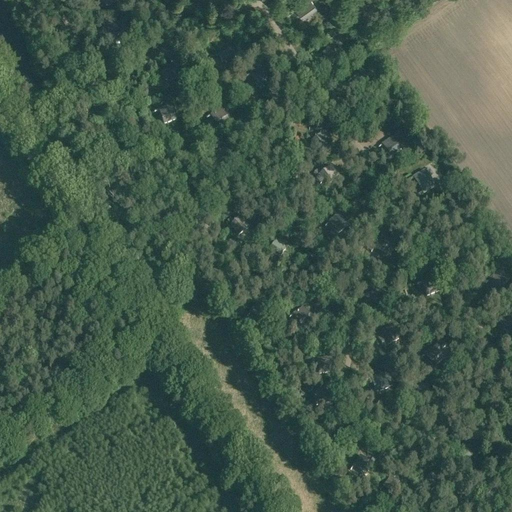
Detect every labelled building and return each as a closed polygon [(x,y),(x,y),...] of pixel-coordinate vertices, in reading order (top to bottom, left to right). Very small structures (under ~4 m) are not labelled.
[(302,0),(293,6),(303,20),(317,9),(310,0),(302,0)] [(370,7),(364,0),(360,0),(360,1),(359,0),(356,0),(353,2),(358,12),(365,24),(370,21),(365,12),(370,9),(369,8),(370,7)] [(120,33),(109,21),(95,35),(107,46),(120,33)] [(231,49),(218,54),(224,69),(236,64),(237,65),(243,63),(241,57),(239,57),(235,48),(231,50),(231,49)] [(329,69),(338,60),(329,48),(318,57),(329,69)] [(257,87),(269,81),(262,66),(249,74),(257,87)] [(169,87),(179,78),(168,67),(158,75),(169,87)] [(359,92),(370,85),(363,73),(352,80),(359,92)] [(164,125),(176,120),(170,105),(158,110),(164,125)] [(218,129),(229,123),(221,109),(209,115),(218,129)] [(318,152),(331,142),(323,132),(310,142),(318,152)] [(390,158),(401,150),(392,137),(381,144),(390,158)] [(220,168),(232,161),(224,147),(212,153),(220,168)] [(327,186),(339,177),(331,166),(319,175),(327,186)] [(429,176),(425,171),(425,170),(412,178),(424,197),(436,189),(429,176)] [(337,233),(347,225),(338,214),(328,222),(337,233)] [(238,236),(249,226),(241,217),(229,226),(238,236)] [(381,237),(373,248),(385,257),(392,247),(392,246),(393,245),(381,237)] [(279,259),(288,245),(277,238),(268,252),(279,259)] [(488,279),(498,293),(509,285),(511,284),(508,280),(506,282),(499,271),(488,279)] [(426,297),(438,291),(433,277),(420,283),(426,297)] [(367,311),(380,306),(374,291),(362,297),(367,311)] [(261,323),(269,313),(257,303),(249,313),(261,323)] [(300,328),(312,321),(303,307),(292,314),(300,328)] [(511,314),(500,320),(507,335),(511,332),(511,314)] [(384,349),(395,341),(399,338),(390,324),(375,336),(384,349)] [(433,367),(444,360),(435,348),(424,356),(433,367)] [(318,375),(331,373),(329,357),(316,359),(318,375)] [(375,393),(388,389),(383,374),(371,378),(375,393)] [(420,405),(430,397),(421,385),(411,393),(420,405)] [(316,407),(329,404),(325,388),(312,391),(316,407)] [(460,463),(473,457),(468,445),(454,451),(460,463)] [(365,476),(373,466),(359,456),(351,466),(365,476)] [(430,491),(443,483),(444,482),(436,471),(423,480),(430,491)] [(395,497),(402,487),(390,477),(382,487),(395,497)]
